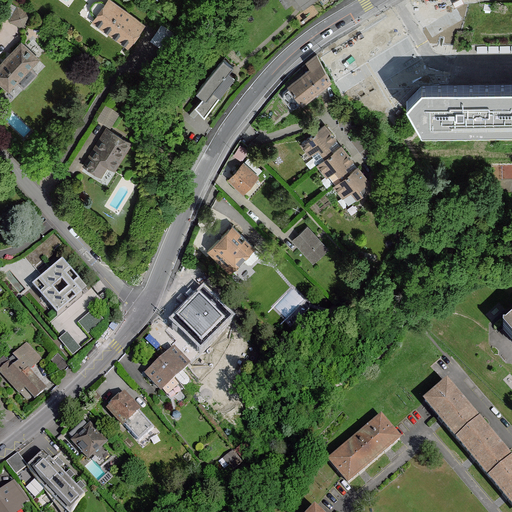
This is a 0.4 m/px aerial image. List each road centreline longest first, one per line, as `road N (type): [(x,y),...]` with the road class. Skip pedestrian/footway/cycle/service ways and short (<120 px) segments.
road 1 (tertiary): [(144,308),(195,191),(255,95),(297,50),(374,0)]
road 2 (residential): [(0,155),(144,308)]
road 3 (tertiary): [(0,451),(98,365),(144,308)]
